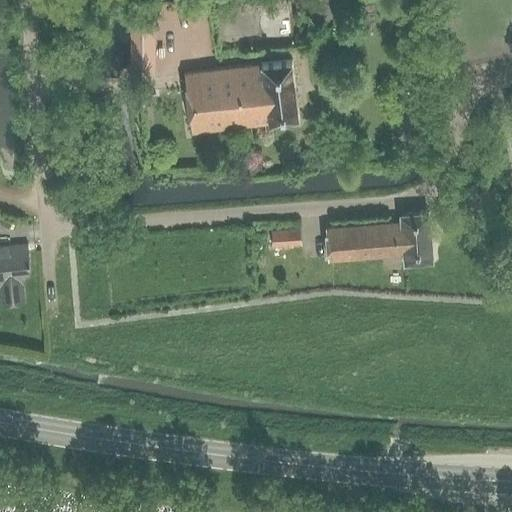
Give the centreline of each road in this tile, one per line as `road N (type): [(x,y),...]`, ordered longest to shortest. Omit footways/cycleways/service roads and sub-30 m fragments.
road 1 (residential): [(27,0),(44,208),(64,229),(408,203),(440,180),(456,94),(511,77)]
road 2 (secondary): [(511,483),(245,461),(0,422)]
